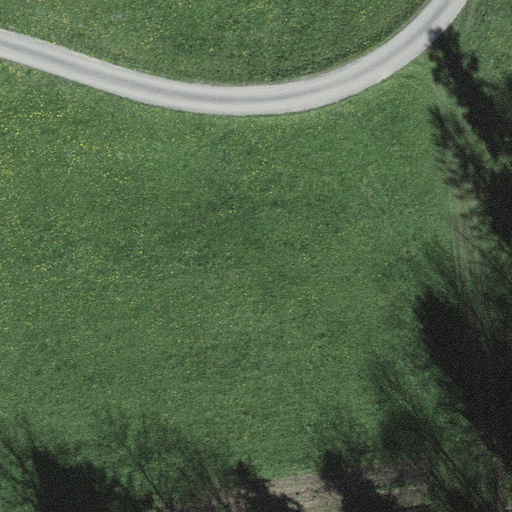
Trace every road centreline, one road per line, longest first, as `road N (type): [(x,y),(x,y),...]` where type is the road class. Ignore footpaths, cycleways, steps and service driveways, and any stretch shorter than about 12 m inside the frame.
road 1 (track): [(510,511),(464,0)]
road 2 (track): [(0,58),(210,120),(296,123),(374,91),(457,0)]
